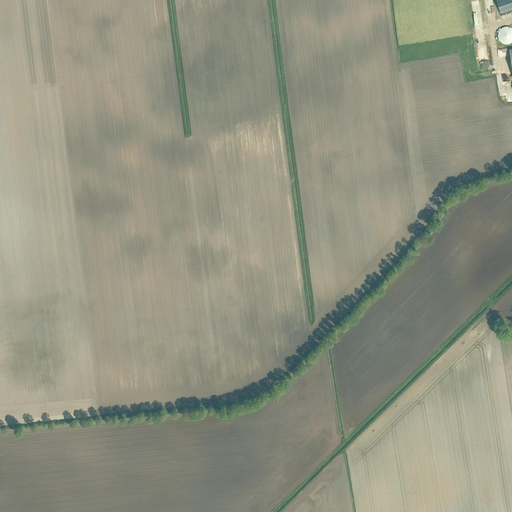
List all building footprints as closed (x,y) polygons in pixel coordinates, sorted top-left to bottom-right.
[(511,0),(496,0),(501,13),(511,9),(511,0)] [(507,26),(505,26),(503,27),(502,27),(501,28),(500,30),(499,31),(498,32),(498,34),(498,36),(498,37),(499,39),(499,40),(500,41),(502,42),(503,43),(504,43),(506,44),(508,44),(509,43),(511,42),(511,41),(511,27),(510,27),(508,26),(507,26)] [(498,59),(508,57),(507,50),(497,52),(498,59)] [(486,58),(479,60),(481,70),(489,69),(486,58)] [(511,85),(511,82),(503,84),(501,76),(496,77),(500,98),(506,97),(504,87),(511,85)]
